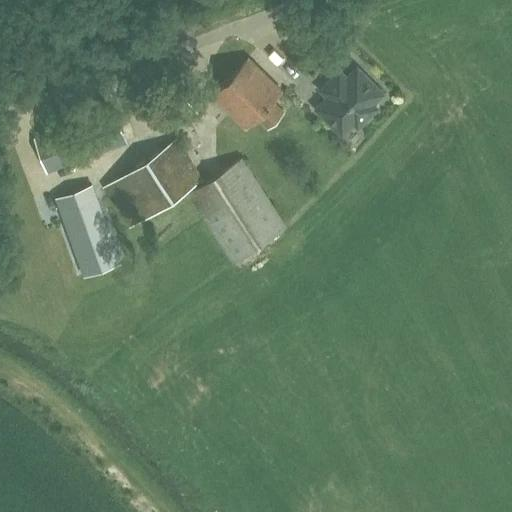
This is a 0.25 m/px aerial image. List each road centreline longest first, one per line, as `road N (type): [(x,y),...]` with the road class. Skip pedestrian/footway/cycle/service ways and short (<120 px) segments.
road 1 (track): [(0,368),(64,413),(157,511)]
road 2 (unclassified): [(0,116),(171,53)]
road 3 (track): [(330,0),(171,53)]
